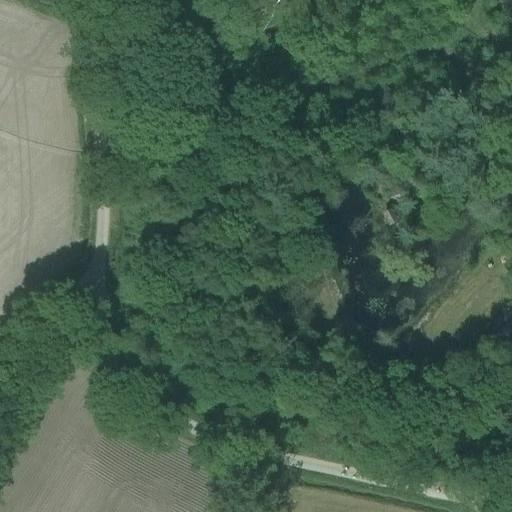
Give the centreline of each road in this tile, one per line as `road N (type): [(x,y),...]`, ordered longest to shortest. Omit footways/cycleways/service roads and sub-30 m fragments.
road 1 (unclassified): [(96,292),(108,352),(125,382),(198,433),(450,495),(488,511)]
road 2 (unclassified): [(88,0),(101,202),(96,292)]
road 3 (unclassified): [(96,292),(54,299),(31,314),(0,359)]
